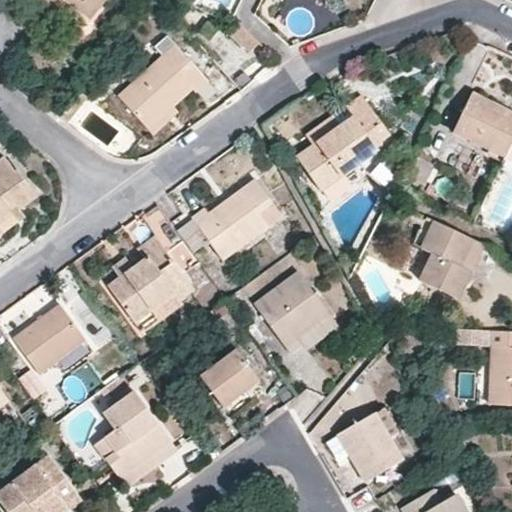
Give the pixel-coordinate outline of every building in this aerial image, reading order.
[(106,0),(67,0),(92,19),(106,0)] [(156,46),(164,55),(120,96),(149,127),(173,106),(194,87),(196,90),(208,79),(168,36),(156,46)] [(511,112),(472,93),(453,132),(505,158),(511,144),(511,143),(511,112)] [(346,108),(353,117),(340,127),(313,147),(298,159),(321,190),(324,189),(341,176),(378,149),(375,145),(390,135),(363,96),(346,108)] [(178,112),(173,106),(149,127),(155,134),(178,112)] [(340,127),(333,117),(306,136),(313,147),(340,127)] [(0,223),(21,208),(38,197),(19,169),(16,171),(6,158),(0,161),(0,233),(4,231),(0,224),(0,223)] [(369,174),(383,185),(392,174),(378,162),(369,174)] [(324,189),(332,201),(349,188),(341,176),(324,189)] [(194,219),(223,259),(283,215),(258,181),(212,215),(208,209),(194,219)] [(0,223),(0,224),(4,231),(26,216),(21,208),(0,223)] [(413,244),(421,248),(434,221),(426,218),(413,244)] [(471,271),(461,268),(473,241),(434,221),(421,248),(432,254),(421,281),(458,298),(471,271)] [(110,287),(137,322),(176,294),(180,300),(194,289),(165,249),(157,237),(140,250),(147,260),(136,269),(121,279),(110,287)] [(198,259),(182,237),(165,249),(181,270),(198,259)] [(461,268),(471,271),(483,246),(473,241),(461,268)] [(113,267),(121,279),(136,269),(127,258),(113,267)] [(304,343),(301,339),(332,316),(302,273),(256,305),(290,353),(304,343)] [(40,373),(59,360),(84,341),(86,339),(62,306),(16,339),(40,373)] [(340,327),(332,316),(301,339),(304,343),(308,350),(340,327)] [(511,332),(484,332),(459,331),(459,346),(484,347),(492,347),(490,406),(511,405),(511,332)] [(203,377),(224,407),(247,391),(252,397),(267,387),(240,351),(203,377)] [(20,374),(26,396),(39,393),(34,370),(20,374)] [(313,405),(323,385),(312,380),(302,399),(313,405)] [(0,407),(10,400),(0,386),(0,407)] [(108,460),(128,487),(179,450),(137,392),(106,414),(117,430),(108,438),(118,452),(108,460)] [(35,407),(25,414),(35,428),(45,420),(35,407)] [(383,409),(375,414),(390,440),(398,435),(383,409)] [(366,482),(403,461),(390,440),(375,414),(342,432),(354,453),(351,455),(366,482)] [(351,455),(354,453),(342,432),(338,435),(351,455)] [(108,438),(98,444),(108,460),(118,452),(108,438)] [(66,503),(79,494),(51,456),(34,468),(0,492),(0,498),(9,511),(43,511),(46,510),(47,511),(65,511),(70,509),(66,503)] [(466,511),(457,495),(441,503),(434,490),(403,507),(405,511),(466,511)] [(82,500),(79,494),(66,503),(70,509),(82,500)]
